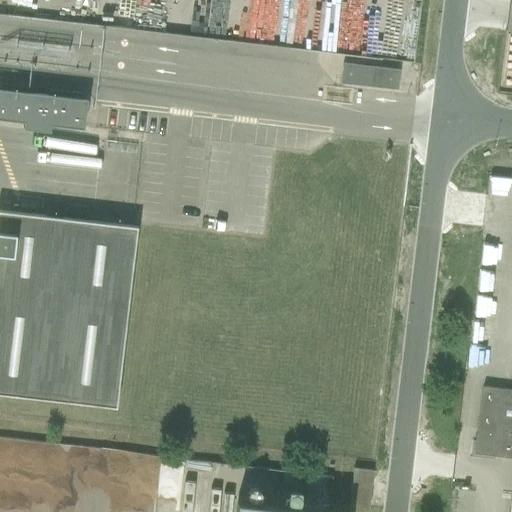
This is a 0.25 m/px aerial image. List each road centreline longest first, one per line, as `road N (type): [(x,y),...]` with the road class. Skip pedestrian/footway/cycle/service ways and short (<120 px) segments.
road 1 (unclassified): [(395,511),(443,110)]
road 2 (unknown): [(236,78),(443,110)]
road 3 (unknown): [(173,71),(0,51)]
road 4 (unknown): [(173,71),(157,212)]
road 5 (unknown): [(236,78),(221,214)]
